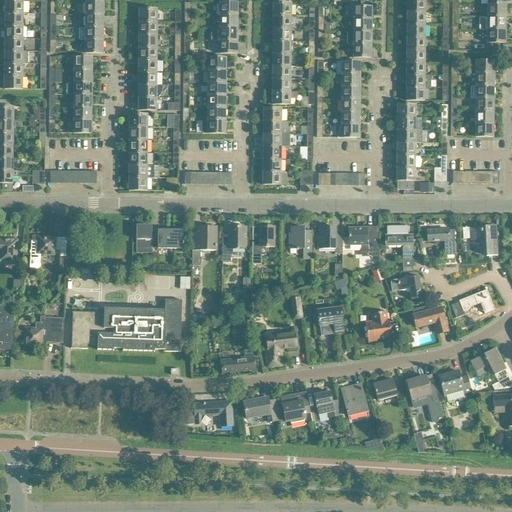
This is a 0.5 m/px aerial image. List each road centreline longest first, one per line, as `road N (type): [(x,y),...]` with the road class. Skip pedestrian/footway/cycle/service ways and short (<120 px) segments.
road 1 (residential): [(0,381),(134,389),(236,384),(430,357),(499,326)]
road 2 (unclassified): [(511,475),(12,446)]
road 3 (residential): [(13,511),(390,511)]
road 4 (residential): [(242,206),(378,208)]
road 5 (residential): [(107,205),(242,206)]
road 6 (residential): [(378,208),(509,206)]
